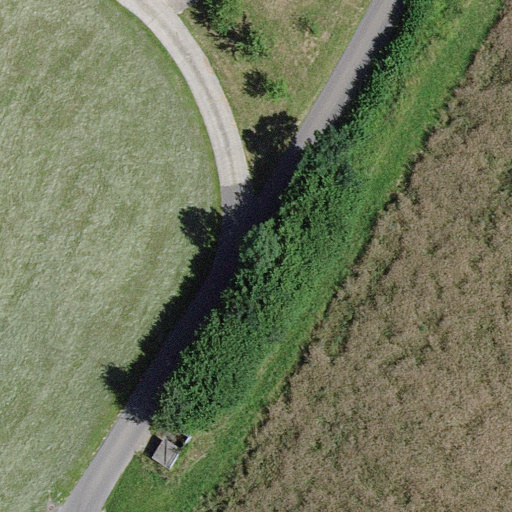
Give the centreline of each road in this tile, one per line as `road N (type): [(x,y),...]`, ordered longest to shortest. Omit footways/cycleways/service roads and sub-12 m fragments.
road 1 (unclassified): [(390,0),(86,511)]
road 2 (track): [(237,262),(231,145),(196,63),(144,0)]
